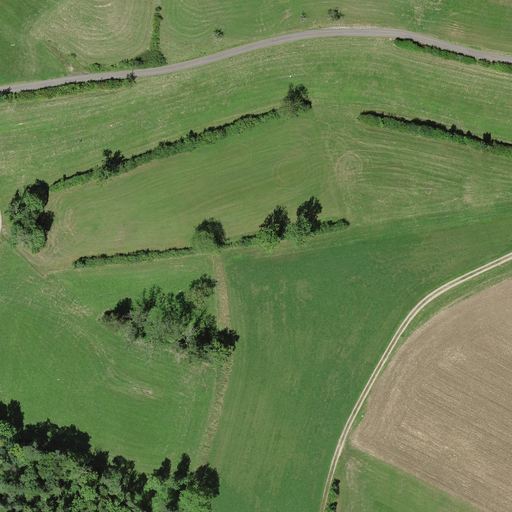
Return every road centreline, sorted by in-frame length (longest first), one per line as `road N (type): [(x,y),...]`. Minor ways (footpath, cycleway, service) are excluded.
road 1 (track): [(0,85),(338,32),(511,55)]
road 2 (track): [(316,510),(355,402),(402,321),(436,290),(511,255)]
road 3 (track): [(0,231),(67,297),(84,336)]
